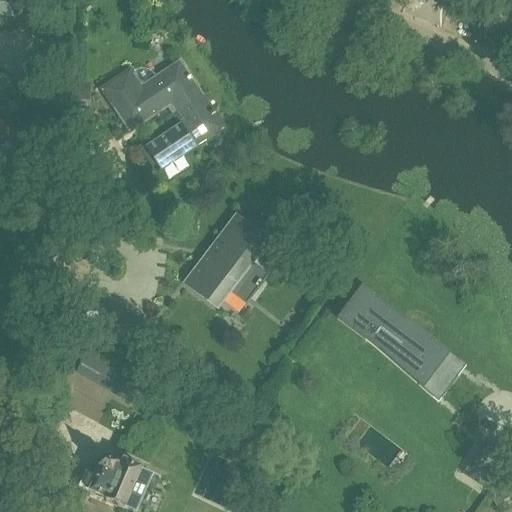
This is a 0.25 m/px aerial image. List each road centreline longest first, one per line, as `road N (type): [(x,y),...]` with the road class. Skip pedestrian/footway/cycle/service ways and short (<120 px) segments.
road 1 (residential): [(63,0),(59,269)]
road 2 (residential): [(511,80),(356,0)]
